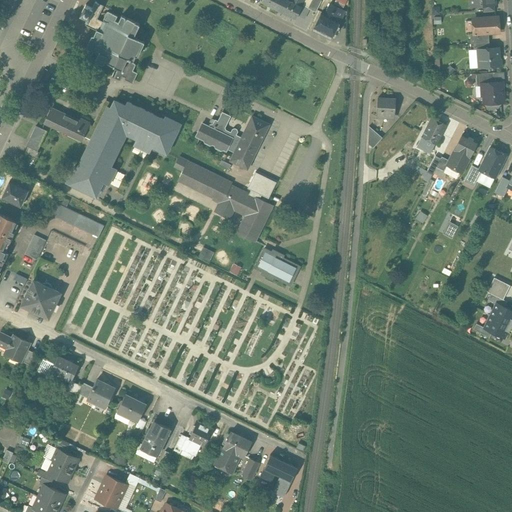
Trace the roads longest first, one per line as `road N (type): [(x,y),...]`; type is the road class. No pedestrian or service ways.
road 1 (residential): [(0,311),(304,458)]
road 2 (unclassified): [(230,0),(488,126)]
road 3 (unclassified): [(63,0),(0,143)]
